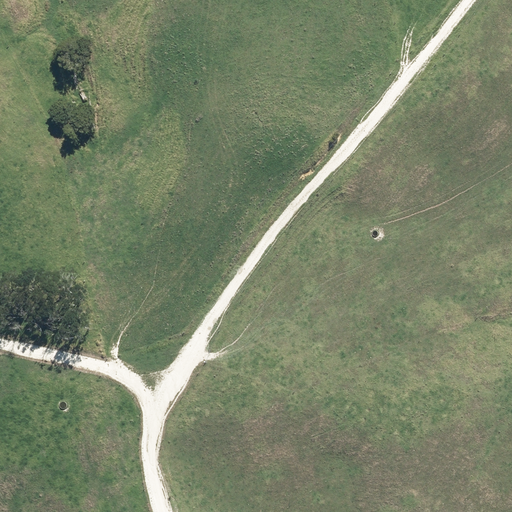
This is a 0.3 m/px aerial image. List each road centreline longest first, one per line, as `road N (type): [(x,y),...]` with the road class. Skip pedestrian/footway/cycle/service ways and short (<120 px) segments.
road 1 (track): [(474,0),(216,318),(160,409),(148,453),(154,511)]
road 2 (track): [(0,350),(121,380),(160,409)]
